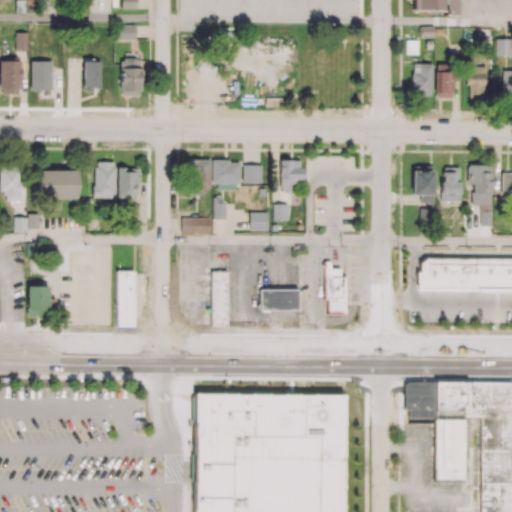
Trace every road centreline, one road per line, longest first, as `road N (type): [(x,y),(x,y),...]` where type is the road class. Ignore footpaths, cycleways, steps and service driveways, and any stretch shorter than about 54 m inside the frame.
road 1 (primary): [(511,356),(0,351)]
road 2 (tertiary): [(511,132),(0,128)]
road 3 (residential): [(381,355),(383,0)]
road 4 (residential): [(162,354),(164,0)]
road 5 (residential): [(381,355),(381,511)]
